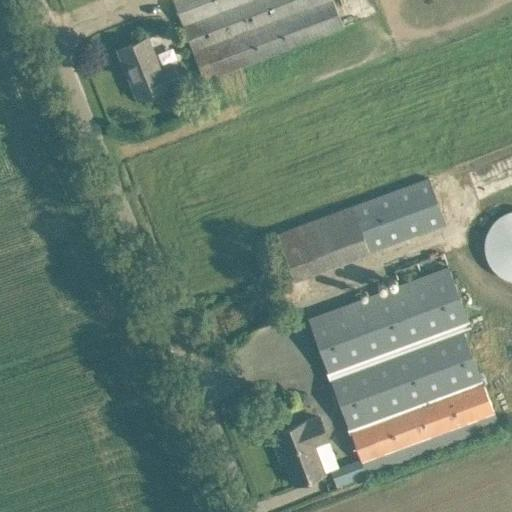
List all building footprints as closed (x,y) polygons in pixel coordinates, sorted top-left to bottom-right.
[(173,0),(183,23),(183,24),(204,79),(344,25),(333,0),(173,0)] [(175,64),(161,70),(147,36),(119,48),(139,98),(181,81),(175,64)] [(293,279),(368,252),(368,251),(446,224),(429,178),(277,232),(293,279)] [(511,211),(508,212),(501,215),(496,220),(491,224),(488,230),(486,236),(485,243),(485,250),(487,257),(491,263),(495,269),(499,272),(507,276),(511,277),(511,211)] [(328,311),(309,318),(361,457),(367,474),(386,467),(499,425),(468,339),(462,325),(470,323),(449,266),(400,284),(328,311)] [(338,465),(320,416),(305,422),(304,420),(276,431),(295,483),(324,472),(323,471),(338,465)] [(337,487),(365,476),(359,462),(331,474),(337,487)]
